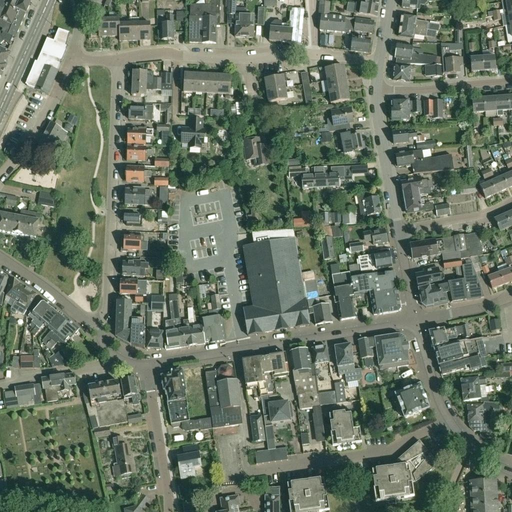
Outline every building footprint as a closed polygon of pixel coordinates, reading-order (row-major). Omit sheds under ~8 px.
[(0,0),(0,27),(4,29),(1,37),(4,41),(5,41),(9,45),(13,37),(15,38),(31,0),(0,0)] [(205,6),(189,5),(189,43),(215,44),(216,27),(219,27),(219,0),(203,0),(205,2),(205,6)] [(235,16),(235,9),(235,0),(227,0),(227,16),(235,16)] [(402,0),(402,9),(417,10),(419,10),(420,6),(424,6),(427,2),(443,2),(443,1),(449,2),(449,0),(402,0)] [(321,16),(329,17),(330,4),(325,3),(320,2),(318,15),(321,16)] [(377,18),(378,8),(358,5),(358,4),(356,4),(354,14),(363,16),(377,18)] [(235,9),(235,16),(236,16),(235,38),(243,38),(243,31),(245,31),(245,16),(246,16),(246,9),(235,9)] [(291,9),(289,25),(293,31),(291,40),(294,40),(294,43),(301,44),(304,9),(291,9)] [(173,24),(173,16),(166,16),(166,24),(161,24),(161,40),(174,40),(173,24)] [(243,31),(243,38),(253,39),(254,16),(246,16),(245,16),(245,31),(243,31)] [(348,31),(350,19),(345,19),(329,17),(321,16),(319,32),(343,34),(344,31),(348,31)] [(400,26),(436,32),(438,33),(438,27),(428,25),(428,23),(416,22),(416,18),(401,16),(400,26)] [(350,19),(348,31),(353,32),(372,34),(373,22),(355,20),(350,19)] [(98,38),(109,37),(108,20),(98,20),(98,38)] [(109,37),(119,37),(120,37),(119,25),(119,20),(108,20),(109,37)] [(291,44),(291,40),(292,31),(289,25),(282,25),(282,22),(275,21),(270,25),(269,42),(291,44)] [(150,24),(139,25),(140,42),(150,41),(150,24)] [(119,42),(120,42),(129,42),(129,25),(119,25),(120,37),(119,37),(119,42)] [(129,42),(140,42),(139,25),(129,25),(129,42)] [(435,39),(436,32),(400,26),(398,38),(413,40),(414,36),(426,38),(426,37),(435,39)] [(47,96),(67,48),(66,47),(69,35),(59,31),(58,30),(53,42),(47,39),(46,40),(47,40),(38,60),(27,86),(27,87),(29,88),(47,96)] [(352,38),(350,52),(368,54),(370,40),(352,38)] [(498,44),(498,48),(502,47),(504,52),(510,51),(509,46),(504,47),(504,44),(504,43),(498,44)] [(424,51),(412,49),(413,47),(397,45),(395,59),(397,59),(395,65),(410,65),(411,65),(433,66),(436,66),(442,66),(441,59),(437,58),(423,55),(424,51)] [(0,76),(1,78),(7,66),(5,65),(11,54),(0,48),(0,76)] [(462,66),(462,59),(450,60),(449,48),(441,49),(443,75),(459,73),(459,66),(462,66)] [(495,57),(482,58),(484,72),(496,70),(495,57)] [(484,72),(482,58),(470,59),(471,73),(484,72)] [(393,81),(409,83),(410,68),(394,66),(393,81)] [(441,66),(432,67),(432,78),(441,77),(441,66)] [(325,70),(327,81),(345,78),(343,67),(325,70)] [(132,84),(171,86),(172,78),(161,77),(161,79),(154,79),(147,78),(147,72),(133,72),(132,84)] [(303,87),(310,86),(307,73),(301,74),(303,87)] [(195,94),(196,75),(185,74),(184,93),(195,94)] [(196,75),(195,94),(207,95),(208,76),(196,75)] [(219,76),(208,76),(207,95),(218,95),(219,76)] [(219,76),(218,95),(229,96),(230,77),(219,76)] [(326,76),(316,77),(317,86),(327,84),(326,76)] [(264,80),(266,92),(285,89),(284,82),(287,82),(286,77),(283,77),(264,80)] [(327,81),(329,93),(347,89),(345,78),(327,81)] [(297,83),(292,84),(294,97),(301,96),(300,90),(298,90),(297,83)] [(171,92),(171,86),(132,84),(132,97),(146,97),(146,91),(171,92)] [(310,86),(303,87),(304,93),(305,98),(311,97),(310,86)] [(285,89),(266,92),(268,103),(287,100),(285,89)] [(349,101),(347,89),(329,93),(331,104),(349,101)] [(311,97),(305,98),(301,98),(302,106),(313,104),(313,107),(318,107),(317,100),(312,101),(311,97)] [(496,98),(497,117),(503,117),(503,113),(509,112),(508,97),(496,98)] [(496,98),(484,99),(485,112),(486,112),(486,117),(497,117),(496,98)] [(473,113),(485,112),(484,99),(472,100),(473,113)] [(421,114),(421,107),(421,103),(409,102),(409,101),(391,101),(391,114),(390,115),(390,119),(392,120),(392,121),(409,121),(409,113),(410,112),(412,111),(413,114),(421,114)] [(433,117),(433,120),(443,120),(442,102),(424,102),(424,117),(433,117)] [(144,121),(151,121),(152,107),(145,107),(137,107),(137,108),(129,108),(129,113),(127,114),(127,118),(129,119),(129,120),(144,121)] [(351,109),(331,113),(332,120),(327,120),(329,132),(350,131),(349,124),(353,123),(351,109)] [(71,115),(67,122),(75,126),(79,119),(71,115)] [(203,129),(203,121),(189,120),(189,129),(182,129),(180,145),(188,145),(188,150),(202,150),(202,146),(204,146),(205,130),(203,129)] [(61,130),(50,124),(39,145),(50,151),(56,140),(62,143),(68,134),(61,130)] [(145,146),(145,137),(152,137),(152,132),(145,131),(146,130),(138,129),(138,131),(128,131),(128,132),(126,132),(126,144),(128,144),(127,145),(145,146)] [(407,132),(407,131),(392,133),(394,145),(408,144),(408,139),(413,139),(414,141),(415,141),(417,151),(436,149),(434,142),(425,143),(424,136),(417,137),(417,131),(407,132)] [(330,133),(322,134),(322,141),(322,144),(331,144),(330,133)] [(355,152),(363,150),(363,149),(364,148),(363,142),(362,143),(360,135),(350,137),(349,135),(341,136),(344,153),(341,154),(342,161),(356,158),(355,152)] [(259,139),(243,141),(246,161),(247,161),(247,162),(254,161),(254,164),(255,164),(255,167),(269,165),(267,147),(260,147),(259,139)] [(144,162),(145,156),(153,157),(153,151),(145,151),(145,148),(127,147),(127,154),(125,154),(125,160),(127,160),(127,161),(144,162)] [(424,161),(422,152),(416,152),(411,153),(395,155),(397,168),(411,166),(413,175),(439,173),(454,171),(453,166),(451,156),(424,161)] [(154,168),(159,168),(168,169),(169,169),(169,161),(155,160),(154,168)] [(368,174),(368,166),(352,167),(352,175),(368,174)] [(126,175),(126,183),(143,184),(143,178),(150,178),(151,172),(144,172),(144,169),(126,168),(126,169),(125,168),(125,175),(126,175)] [(325,169),(327,189),(339,188),(339,182),(345,182),(344,168),(331,168),(331,175),(326,176),(326,169),(325,169)] [(314,189),(327,189),(325,169),(312,169),(312,176),(314,176),(314,189)] [(485,171),(489,179),(494,177),(490,169),(486,171),(485,171)] [(302,190),(314,189),(314,176),(312,176),(310,177),(309,170),(288,171),(289,178),(302,178),(302,190)] [(491,182),(490,182),(489,179),(485,171),(481,173),(485,181),(486,184),(480,187),(485,199),(496,194),(491,182)] [(508,189),(511,187),(511,172),(502,177),(508,189)] [(508,189),(502,177),(491,182),(496,194),(508,189)] [(403,193),(404,193),(430,189),(433,189),(433,186),(432,181),(427,182),(427,181),(421,181),(421,178),(412,180),(413,182),(402,183),(403,193)] [(154,187),(168,187),(168,180),(154,179),(154,187)] [(474,186),(474,185),(462,186),(462,187),(459,187),(460,196),(476,194),(475,186),(474,186)] [(144,191),(144,189),(139,189),(139,191),(126,191),(125,206),(149,207),(149,200),(151,200),(152,191),(144,191)] [(405,203),(420,201),(419,195),(430,194),(430,189),(404,193),(405,203)] [(39,199),(51,202),(52,196),(40,193),(39,199)] [(378,198),(370,199),(370,193),(357,195),(358,201),(359,201),(361,215),(367,214),(368,217),(381,215),(380,213),(382,211),(382,208),(379,207),(378,198)] [(5,206),(16,208),(17,198),(7,196),(5,206)] [(420,201),(405,203),(406,214),(421,212),(433,210),(433,204),(420,206),(420,201)] [(355,210),(347,210),(347,204),(340,204),(341,210),(342,210),(343,226),(356,226),(355,210)] [(435,207),(437,218),(450,215),(448,205),(435,207)] [(24,237),(28,212),(21,210),(19,218),(15,218),(11,235),(24,237)] [(251,212),(253,230),(268,229),(268,225),(258,225),(257,211),(251,212)] [(28,212),(24,237),(35,240),(40,215),(28,212)] [(0,232),(11,235),(15,218),(3,215),(0,229),(0,232)] [(511,227),(506,215),(494,220),(500,232),(511,227)] [(124,216),(126,216),(126,223),(126,227),(141,227),(142,216),(124,216)] [(329,227),(322,228),(319,228),(321,240),(324,260),(335,259),(333,245),(332,239),(342,238),(341,226),(330,227),(329,227)] [(385,230),(371,232),(363,234),(365,244),(373,242),(374,246),(387,244),(385,230)] [(482,256),(478,234),(464,236),(453,237),(453,238),(457,260),(461,260),(462,260),(482,256)] [(157,235),(157,243),(166,244),(166,235),(157,235)] [(141,237),(124,236),(122,236),(121,253),(127,253),(128,251),(140,251),(141,242),(144,243),(144,237),(141,237)] [(443,262),(457,260),(453,238),(410,245),(413,260),(442,255),(443,262)] [(262,333),(263,333),(274,332),(289,330),(289,329),(294,328),(294,329),(309,326),(305,300),(304,300),(294,239),(243,248),(253,308),(243,310),(247,337),(262,334),(262,333)] [(346,250),(347,254),(350,254),(363,252),(362,244),(349,245),(350,249),(346,250)] [(349,273),(350,277),(367,274),(367,272),(391,268),(388,250),(380,251),(381,254),(374,255),(358,258),(360,265),(349,266),(349,273)] [(444,270),(458,268),(462,267),(461,261),(462,260),(461,260),(457,260),(443,262),(444,270)] [(122,277),(139,278),(144,278),(145,270),(148,270),(148,264),(140,264),(140,262),(133,262),(133,264),(123,263),(121,263),(120,275),(122,276),(122,277)] [(355,307),(350,277),(349,273),(340,274),(338,265),(337,265),(335,265),(335,262),(331,263),(331,266),(330,267),(332,276),(333,284),(334,289),(335,298),(336,298),(340,321),(357,319),(357,317),(355,307)] [(464,281),(445,284),(444,284),(419,290),(421,306),(425,308),(452,302),(452,303),(484,298),(473,265),(462,266),(464,281)] [(482,268),(484,274),(484,276),(490,274),(487,267),(482,268)] [(441,282),(444,281),(443,275),(439,276),(438,269),(423,271),(424,274),(416,275),(418,287),(441,282)] [(499,273),(504,285),(511,282),(511,271),(511,269),(499,273)] [(367,274),(350,277),(355,307),(365,305),(364,295),(370,294),(374,316),(399,312),(401,309),(397,288),(395,288),(394,284),(396,284),(394,273),(368,276),(367,274)] [(492,290),(504,285),(499,273),(487,278),(492,290)] [(177,276),(167,276),(167,283),(172,283),(171,290),(176,290),(177,276)] [(6,297),(15,302),(19,305),(27,291),(8,279),(6,297)] [(120,295),(122,295),(122,299),(152,300),(152,298),(152,296),(146,296),(147,282),(122,281),(122,289),(118,289),(118,294),(120,295)] [(19,305),(15,302),(11,309),(10,312),(15,315),(16,313),(23,317),(36,296),(27,291),(19,305)] [(202,323),(205,343),(210,342),(210,344),(224,342),(222,325),(221,325),(220,318),(221,318),(218,297),(211,298),(213,311),(213,312),(208,312),(209,319),(202,320),(203,322),(202,323)] [(153,313),(163,313),(164,298),(152,298),(152,300),(122,299),(121,302),(117,302),(116,338),(130,346),(131,320),(132,308),(132,304),(147,304),(147,309),(147,312),(153,312),(153,313)] [(313,314),(315,326),(332,323),(329,305),(317,307),(316,299),(307,300),(309,315),(313,314)] [(31,334),(37,327),(41,323),(39,322),(52,307),(45,301),(35,308),(36,309),(28,317),(33,321),(31,323),(30,328),(32,329),(29,332),(31,334)] [(177,302),(173,302),(169,303),(171,321),(165,322),(166,333),(168,346),(165,346),(166,351),(181,349),(178,331),(177,326),(180,325),(177,302)] [(47,329),(60,314),(52,307),(39,322),(41,323),(37,327),(31,334),(34,336),(44,325),(47,329)] [(188,321),(192,347),(205,345),(204,343),(205,343),(202,323),(194,324),(193,309),(188,309),(188,321)] [(163,321),(163,313),(153,313),(153,321),(163,321)] [(60,314),(47,329),(51,332),(47,337),(48,337),(42,344),(46,347),(52,341),(51,340),(68,321),(60,314)] [(145,320),(131,320),(130,346),(145,349),(145,333),(144,333),(145,320)] [(501,330),(499,320),(489,322),(491,332),(492,332),(501,330)] [(79,331),(68,321),(51,340),(52,341),(46,347),(50,351),(56,344),(56,345),(58,343),(64,348),(67,345),(68,346),(72,341),(71,340),(79,331)] [(192,347),(188,321),(183,322),(184,330),(178,331),(181,349),(192,347)] [(468,326),(460,327),(463,339),(470,338),(469,332),(468,326)] [(455,328),(429,333),(433,351),(449,346),(448,344),(459,342),(457,337),(460,336),(457,328),(455,329),(455,328)] [(161,350),(162,333),(147,332),(146,349),(155,350),(156,351),(160,351),(161,350)] [(362,360),(372,358),(378,357),(379,367),(380,367),(380,371),(408,366),(408,363),(408,362),(407,352),(408,351),(407,346),(406,346),(406,343),(405,341),(403,339),(401,337),(399,336),(396,336),(359,342),(362,360)] [(487,358),(482,339),(459,344),(459,342),(448,344),(449,346),(433,351),(438,367),(453,362),(453,363),(464,360),(478,356),(480,356),(481,359),(487,358)] [(361,376),(360,370),(354,371),(351,345),(349,345),(349,344),(335,346),(338,368),(338,367),(339,375),(345,374),(346,383),(358,382),(359,381),(360,381),(360,380),(361,379),(361,378),(361,377),(361,376)] [(321,365),(329,364),(327,347),(311,350),(314,365),(321,364),(321,365)] [(307,353),(307,350),(289,353),(296,397),(297,396),(298,400),(299,400),(300,409),(312,408),(313,415),(312,415),(316,444),(325,443),(322,424),(320,406),(318,388),(316,380),(314,365),(313,365),(311,353),(307,353)] [(54,357),(62,366),(62,367),(68,363),(60,352),(55,356),(54,357)] [(287,403),(270,405),(269,398),(276,397),(275,388),(274,383),(274,379),(284,378),(284,374),(288,374),(285,354),(256,359),(261,399),(265,428),(272,427),(272,423),(293,420),(291,404),(288,404),(287,403)] [(54,357),(55,356),(54,355),(49,360),(52,368),(62,366),(54,357)] [(465,371),(481,367),(478,356),(464,360),(453,363),(453,362),(438,367),(441,377),(465,370),(465,371)] [(34,368),(33,357),(21,357),(21,370),(34,369),(34,368)] [(254,400),(261,399),(256,359),(241,361),(245,392),(246,392),(252,391),(254,400)] [(501,372),(510,372),(511,372),(511,364),(501,365),(501,372)] [(236,381),(234,381),(233,370),(228,366),(221,367),(217,372),(204,374),(211,419),(213,429),(213,430),(238,426),(235,409),(240,408),(236,381)] [(167,390),(169,402),(186,399),(185,393),(186,393),(182,371),(162,375),(164,390),(167,390)] [(406,377),(408,382),(417,378),(415,373),(406,377)] [(76,385),(74,374),(41,380),(43,390),(46,390),(48,403),(58,401),(57,393),(69,391),(68,386),(76,385)] [(481,403),(483,403),(489,404),(488,398),(486,398),(485,387),(486,387),(486,384),(485,378),(461,381),(463,402),(480,400),(481,403)] [(134,406),(139,406),(134,379),(122,382),(125,397),(132,396),(134,406)] [(325,379),(316,380),(318,388),(318,394),(325,394),(330,393),(335,392),(334,384),(326,385),(325,379)] [(84,393),(84,397),(86,404),(86,405),(89,418),(92,429),(93,430),(99,428),(110,426),(125,423),(121,399),(118,382),(117,382),(114,383),(103,385),(90,387),(88,387),(89,392),(84,393)] [(428,409),(428,408),(419,385),(394,395),(404,419),(428,409)] [(35,396),(33,386),(15,389),(18,405),(34,402),(33,396),(35,396)] [(35,396),(33,396),(34,402),(34,406),(42,405),(40,395),(35,396)] [(200,431),(213,429),(211,419),(199,420),(199,421),(193,422),(189,423),(187,408),(188,408),(186,399),(169,402),(167,403),(171,425),(170,425),(171,428),(173,430),(178,429),(181,425),(182,431),(185,433),(194,431),(200,430),(200,431)] [(499,405),(489,404),(483,403),(483,405),(467,406),(468,423),(469,423),(469,427),(473,432),(480,432),(480,437),(486,441),(491,440),(490,422),(490,417),(494,416),(494,411),(499,410),(499,405)] [(333,445),(362,441),(360,427),(353,428),(352,413),(346,414),(346,411),(330,413),(332,431),(331,431),(333,445)] [(141,415),(127,418),(129,425),(142,423),(141,415)] [(265,442),(262,416),(249,418),(253,443),(265,442)] [(93,431),(95,439),(110,437),(109,428),(93,431)] [(301,435),(302,446),(309,445),(308,434),(301,435)] [(123,447),(122,439),(112,440),(113,449),(115,449),(117,464),(114,465),(114,469),(113,469),(115,477),(135,474),(131,454),(130,454),(128,447),(123,447)] [(274,440),(267,441),(268,451),(276,450),(274,440)] [(375,501),(414,496),(412,482),(416,482),(438,465),(438,464),(436,465),(419,443),(420,442),(420,441),(396,459),(397,461),(398,466),(394,467),(393,463),(387,464),(387,467),(372,469),(374,487),(373,487),(375,501)] [(178,459),(181,480),(194,477),(193,469),(200,468),(196,447),(183,449),(185,458),(178,459)] [(257,465),(287,461),(286,449),(276,450),(268,451),(255,453),(257,465)] [(289,511),(302,511),(329,509),(327,495),(326,495),(324,477),(308,479),(308,476),(301,476),(302,480),(287,482),(289,499),(288,499),(289,511)] [(471,511),(497,511),(496,481),(469,482),(471,511)] [(148,501),(142,496),(134,508),(125,511),(140,511),(148,501)] [(264,511),(279,511),(280,496),(264,496),(264,511)] [(232,511),(231,507),(239,505),(237,497),(220,500),(222,508),(223,508),(223,511),(232,511)]
